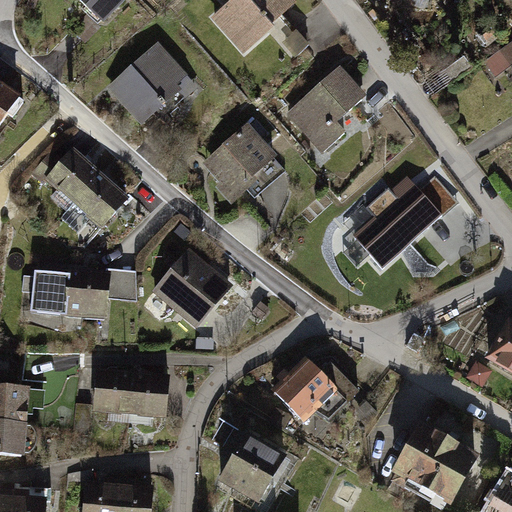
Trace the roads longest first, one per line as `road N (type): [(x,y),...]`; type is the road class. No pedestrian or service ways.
road 1 (residential): [(344,329),(0,42)]
road 2 (residential): [(342,0),(511,228)]
road 3 (residential): [(344,329),(305,327),(236,368),(208,403),(185,465)]
road 4 (residential): [(344,329),(511,426)]
road 5 (residential): [(185,465),(74,467),(0,483)]
road 6 (residential): [(511,275),(384,332),(344,329)]
